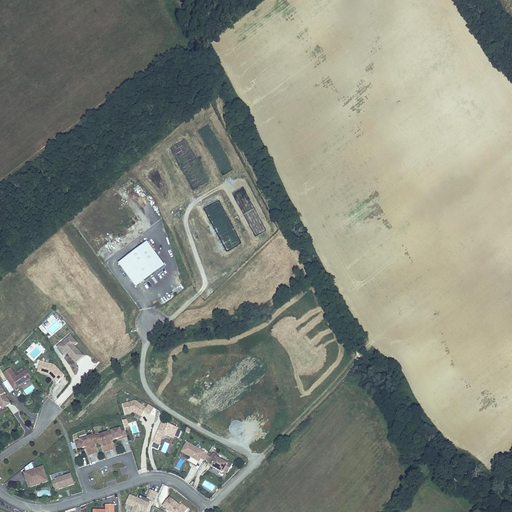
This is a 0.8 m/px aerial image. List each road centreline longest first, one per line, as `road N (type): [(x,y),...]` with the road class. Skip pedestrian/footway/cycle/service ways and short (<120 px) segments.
road 1 (residential): [(208,509),(160,477),(51,508),(0,492)]
road 2 (track): [(362,351),(254,462)]
